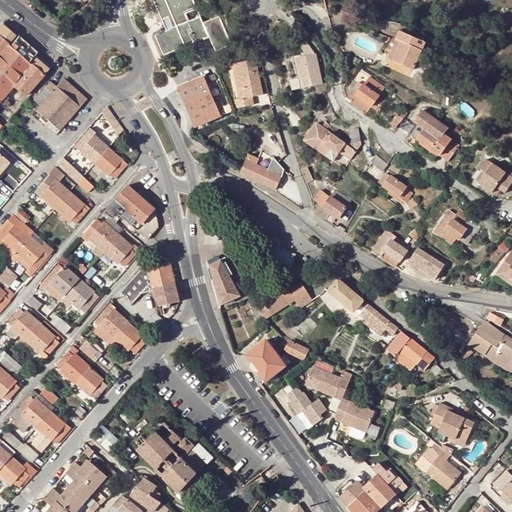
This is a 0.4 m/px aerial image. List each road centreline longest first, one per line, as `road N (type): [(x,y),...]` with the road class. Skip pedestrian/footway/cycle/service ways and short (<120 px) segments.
road 1 (residential): [(511,203),(484,202),(342,102),(333,50),(305,13),(282,4),(270,7),(261,28),(308,203),(302,224)]
road 2 (residential): [(280,209),(285,227),(511,423)]
road 3 (residential): [(178,227),(162,233),(0,423)]
road 4 (residential): [(0,322),(139,162),(163,162)]
road 5 (residential): [(14,511),(168,335)]
road 6 (residential): [(302,224),(393,278),(511,303)]
road 7 (secondary): [(220,350),(325,501)]
road 8 (residential): [(102,89),(0,218)]
road 9 (secondary): [(210,313),(192,237),(194,188)]
